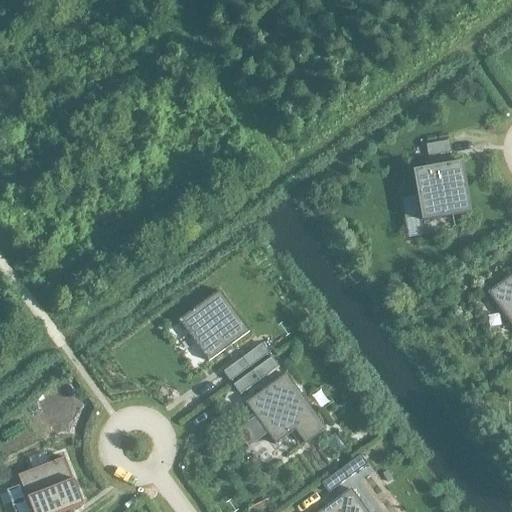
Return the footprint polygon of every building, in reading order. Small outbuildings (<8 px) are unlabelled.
[(449,141),(426,145),(428,157),(451,153),(449,141)] [(421,220),(420,220),(420,222),(470,213),(470,211),(468,212),(460,164),(462,164),(461,162),(411,172),(411,173),(413,173),(421,220)] [(511,274),(487,293),(487,295),(489,294),(511,325),(511,274)] [(208,360),(207,361),(208,363),(249,332),(248,331),(247,332),(219,293),(220,292),(219,291),(178,321),(179,322),(180,322),(208,360)] [(262,344),(223,372),(230,382),(269,354),(262,344)] [(271,357),(232,385),(239,395),(278,367),(271,357)] [(316,415),(315,414),(313,415),(285,376),(286,375),(286,374),(244,404),(245,405),(246,404),(275,443),(273,444),(274,445),(316,415)] [(205,399),(223,389),(219,380),(200,389),(205,399)] [(360,455),(321,484),(328,493),(367,465),(360,455)] [(66,511),(83,506),(82,504),(81,505),(64,460),(65,459),(64,458),(17,476),(17,478),(19,477),(32,511),(66,511)] [(365,511),(350,491),(352,490),(351,489),(319,511),(365,511)]
